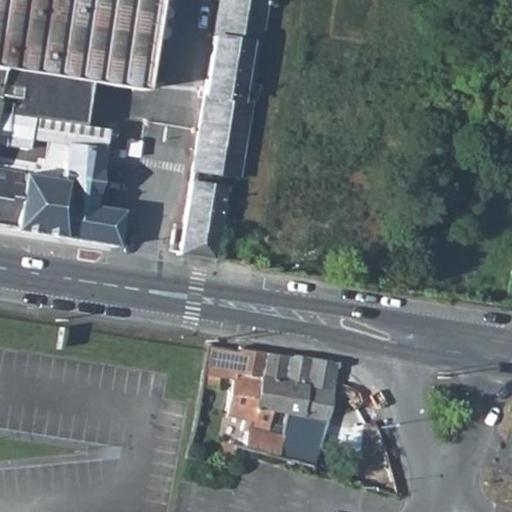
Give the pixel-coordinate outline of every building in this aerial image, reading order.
[(0,0),(0,226),(113,245),(119,211),(89,206),(99,151),(75,146),(79,125),(85,83),(138,91),(151,0),(0,0)] [(216,0),(190,171),(234,178),(247,100),(238,98),(246,45),(256,46),(262,5),(262,0),(216,0)] [(298,0),(297,12),(298,12),(294,34),(329,40),(329,38),(342,40),(345,45),(359,47),(364,43),(368,44),(374,0),(298,0)] [(247,100),(256,46),(246,45),(238,98),(247,100)] [(293,151),(366,163),(378,88),(290,74),(277,149),(293,151)] [(102,129),(79,125),(75,146),(99,151),(102,129)] [(293,151),(277,149),(276,160),(291,163),(293,151)] [(224,187),(188,182),(177,254),(213,259),(224,187)] [(207,378),(232,383),(227,418),(248,424),(276,428),(277,437),(291,441),(317,448),(325,423),(333,367),(236,350),(236,353),(212,349),(207,378)] [(277,437),(276,428),(248,424),(246,431),(277,437)] [(286,462),(291,441),(277,437),(246,431),(241,451),(286,462)] [(291,441),(286,462),(311,469),(317,448),(291,441)]
